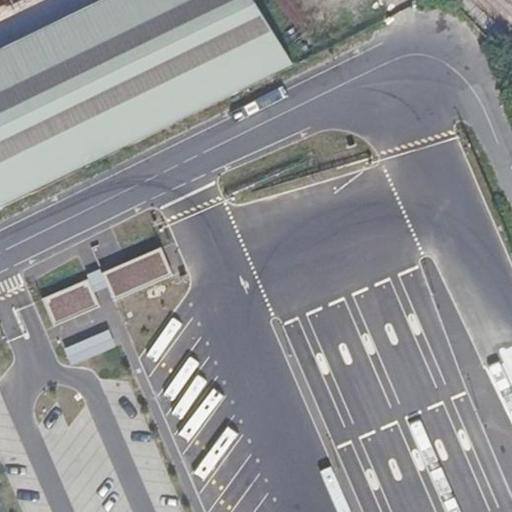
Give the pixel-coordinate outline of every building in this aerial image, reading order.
[(0,199),(4,207),(296,63),(256,0),(100,0),(0,48),(0,199)] [(0,15),(31,0),(2,0),(0,1),(0,15)] [(162,248),(102,274),(114,302),(174,276),(162,248)] [(43,300),(55,327),(101,307),(89,280),(43,300)] [(109,331),(65,350),(72,366),(116,347),(109,331)]
